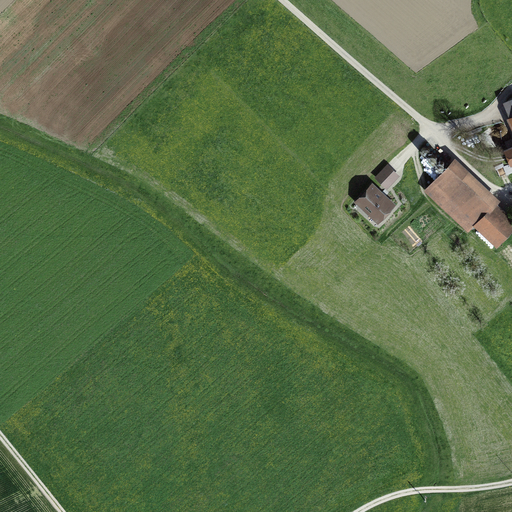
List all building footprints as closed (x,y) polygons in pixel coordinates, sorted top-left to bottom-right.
[(511,100),(507,103),(511,114),(511,149),(507,151),(511,161),(505,164),(504,163),(495,167),(499,176),(511,170),(511,100)] [(386,186),(397,175),(388,166),(377,177),(386,186)] [(451,167),(429,189),(446,205),(453,198),(475,219),(490,204),(451,167)] [(372,186),(358,201),(378,219),(392,205),(372,186)] [(511,224),(495,209),(481,225),(497,240),(511,224)]
